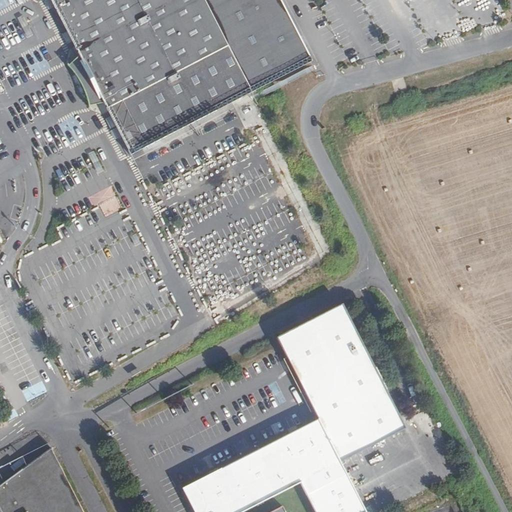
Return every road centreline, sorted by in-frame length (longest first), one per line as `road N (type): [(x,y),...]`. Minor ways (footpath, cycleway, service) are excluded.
road 1 (unclassified): [(378,267),(312,137),(314,98),(511,35)]
road 2 (unclassified): [(112,409),(378,267)]
road 3 (unclassified): [(378,267),(504,511)]
road 4 (unknown): [(244,0),(308,116)]
